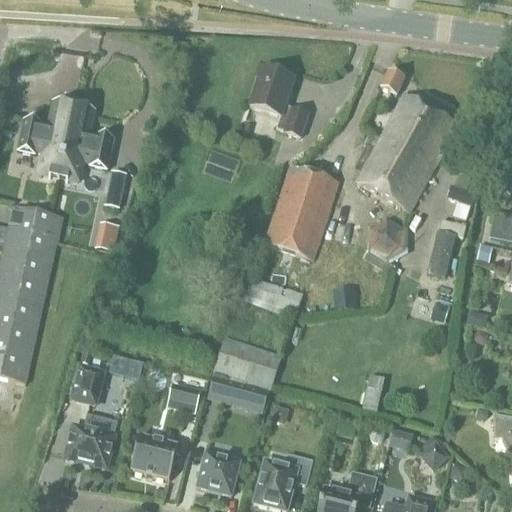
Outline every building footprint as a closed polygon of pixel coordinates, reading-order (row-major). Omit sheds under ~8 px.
[(290,111),(283,110),(292,82),(262,72),(249,111),(279,121),(275,132),(282,135),(282,136),(300,143),(308,117),(290,111)] [(397,94),(403,82),(387,73),(381,86),(397,94)] [(376,95),(365,122),(382,129),(393,102),(376,95)] [(425,165),(434,170),(456,129),(403,98),(380,141),(398,151),(399,150),(420,162),(423,157),(425,159),(426,157),(429,158),(425,165)] [(58,181),(73,110),(53,106),(48,131),(40,129),(41,128),(22,124),(16,155),(34,158),(35,155),(42,156),(38,176),(58,181)] [(73,110),(58,181),(77,185),(81,165),(89,166),(88,170),(106,174),(113,143),(94,139),(94,141),(87,139),(92,114),(73,110)] [(243,127),(239,140),(247,142),(251,130),(243,127)] [(407,218),(434,170),(425,165),(429,158),(426,157),(425,159),(423,157),(420,162),(399,150),(398,151),(380,141),(355,187),(407,218)] [(313,261),(337,187),(289,171),(265,246),(313,261)] [(124,177),(111,175),(103,210),(116,213),(124,177)] [(458,182),(450,200),(470,209),(478,190),(458,182)] [(457,208),(452,222),(466,226),(470,212),(457,208)] [(0,382),(23,388),(61,223),(18,214),(0,291),(0,382)] [(511,246),(511,222),(494,219),(490,243),(511,246)] [(441,221),(438,233),(455,237),(462,239),(465,228),(441,221)] [(99,227),(94,251),(111,255),(117,231),(99,227)] [(386,266),(404,256),(404,236),(388,227),(370,236),(369,256),(386,266)] [(438,233),(426,278),(443,283),(455,237),(438,233)] [(480,249),(477,264),(488,267),(491,251),(480,249)] [(294,323),(294,321),(301,299),(251,282),(242,305),(294,323)] [(353,290),(337,292),(340,313),(356,311),(353,290)] [(326,314),(331,306),(311,294),(306,302),(326,314)] [(483,328),(484,322),(481,317),(475,316),(473,326),(483,328)] [(270,394),(281,360),(227,343),(216,376),(270,394)] [(112,362),(109,376),(138,384),(142,369),(112,362)] [(99,406),(106,378),(80,371),(73,400),(99,406)] [(376,418),(381,397),(384,382),(369,378),(361,415),(376,418)] [(232,387),(227,402),(264,412),(268,397),(232,387)] [(198,414),(203,397),(172,389),(167,406),(198,414)] [(285,429),(290,415),(276,411),(272,425),(285,429)] [(511,423),(493,420),(494,443),(511,442),(511,423)] [(252,438),(257,425),(245,421),(240,434),(252,438)] [(105,473),(112,442),(72,432),(64,463),(105,473)] [(168,485),(177,450),(138,440),(129,475),(168,485)] [(431,473),(446,460),(438,450),(422,462),(431,473)] [(204,457),(195,491),(230,500),(239,466),(204,457)] [(304,489),(310,466),(287,460),(284,471),(264,466),(253,507),(271,511),(285,511),(292,486),(304,489)] [(368,511),(375,483),(351,477),(346,499),(323,493),(317,511),(355,511),(356,508),(368,511)] [(433,511),(434,508),(407,501),(404,511),(433,511)]
